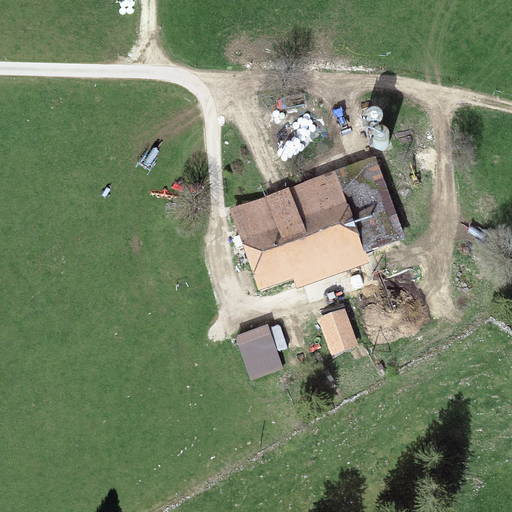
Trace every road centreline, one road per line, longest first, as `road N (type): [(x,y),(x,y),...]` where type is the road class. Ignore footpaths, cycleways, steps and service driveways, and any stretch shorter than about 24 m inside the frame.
road 1 (track): [(0,72),(149,72),(195,83),(211,110),(223,268)]
road 2 (track): [(195,83),(386,82),(511,113)]
